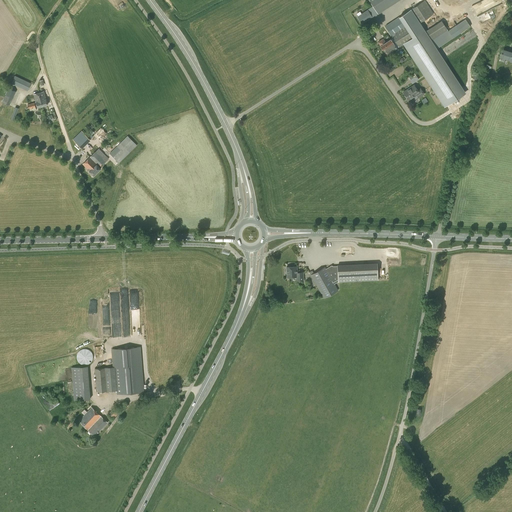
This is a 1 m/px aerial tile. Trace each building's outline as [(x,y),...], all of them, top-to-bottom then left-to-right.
[(372,0),(379,12),(400,0),(372,0)] [(420,23),(434,14),(425,0),(411,9),(420,23)] [(466,93),(425,30),(420,23),(411,9),(399,17),(385,26),(393,37),(386,42),(383,38),(378,42),(381,45),(383,49),(384,49),(387,54),(398,48),(397,47),(399,46),(399,47),(403,44),(444,107),(466,93)] [(368,10),(357,16),(362,24),(372,17),(368,10)] [(433,40),(448,30),(441,21),(427,30),(433,40)] [(511,59),(511,52),(503,49),(501,56),(511,59)] [(28,90),(31,84),(15,76),(11,82),(28,90)] [(418,90),(414,85),(403,92),(408,100),(416,95),(418,98),(424,94),(420,88),(418,90)] [(9,105),(16,91),(9,88),(2,102),(9,105)] [(39,93),(42,106),(47,104),(46,99),(46,98),(44,92),(39,93)] [(37,107),(42,106),(39,93),(34,94),(37,107)] [(14,120),(18,108),(15,107),(13,112),(9,110),(7,117),(14,120)] [(99,136),(104,130),(101,126),(95,133),(99,136)] [(84,133),(81,136),(86,142),(89,139),(84,133)] [(119,163),(137,145),(128,136),(109,154),(119,163)] [(94,175),(101,168),(100,167),(109,158),(99,148),(83,164),(94,175)] [(378,279),(377,263),(337,265),(337,266),(330,266),(326,269),(325,267),(311,274),(324,298),(338,290),(334,283),(338,281),(378,279)] [(297,272),(297,266),(287,267),(287,277),(297,277),(297,280),(303,280),(303,272),(297,272)] [(105,367),(95,368),(97,392),(117,390),(117,394),(143,392),(140,347),(112,349),(113,367),(105,367)] [(85,365),(86,365),(87,364),(88,364),(90,363),(91,362),(91,361),(92,360),(93,359),(93,358),(93,357),(93,355),(93,354),(92,353),(91,352),(91,351),(90,350),(88,349),(87,349),(86,349),(85,349),(84,349),(82,349),(81,349),(80,350),(79,351),(78,352),(78,353),(77,354),(77,355),(77,357),(77,358),(77,359),(78,360),(78,361),(79,362),(80,363),(81,364),(82,364),(84,365),(85,365)] [(74,400),(90,399),(87,366),(72,367),(74,400)] [(49,410),(59,403),(56,398),(46,405),(49,410)] [(92,407),(87,412),(84,409),(81,412),(84,415),(79,420),(88,429),(90,428),(89,427),(100,416),(92,407)] [(114,418),(119,413),(114,408),(109,413),(114,418)] [(88,429),(95,436),(107,422),(100,416),(89,427),(90,428),(88,429)]
